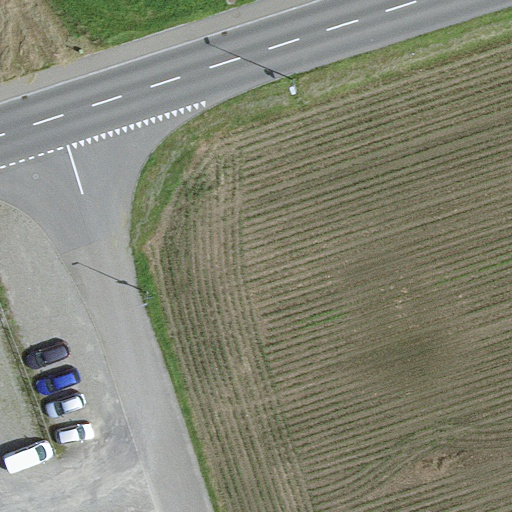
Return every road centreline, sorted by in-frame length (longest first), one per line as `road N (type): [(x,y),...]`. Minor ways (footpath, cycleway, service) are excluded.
road 1 (residential): [(59,116),(181,511)]
road 2 (tertiary): [(59,116),(422,0)]
